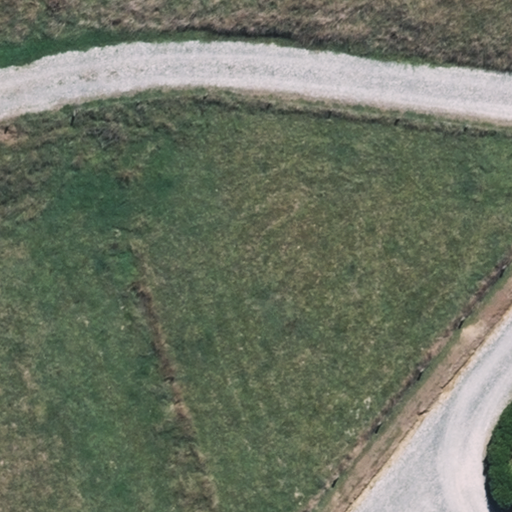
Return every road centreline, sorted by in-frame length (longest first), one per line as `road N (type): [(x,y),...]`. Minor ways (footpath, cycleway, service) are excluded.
road 1 (unknown): [(511,187),(462,235),(411,327),(396,401),(419,451),(351,451),(293,484),(268,511)]
road 2 (unknown): [(511,30),(250,0)]
